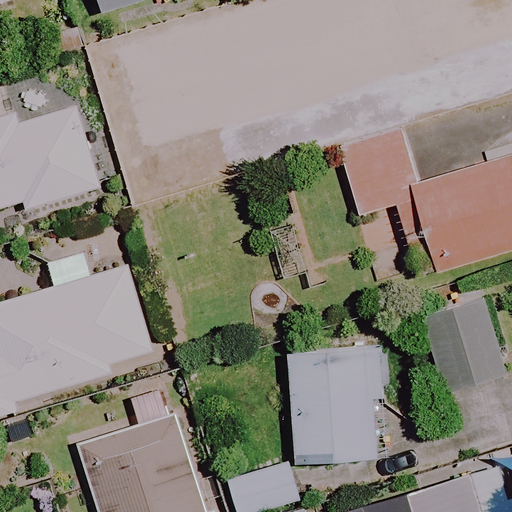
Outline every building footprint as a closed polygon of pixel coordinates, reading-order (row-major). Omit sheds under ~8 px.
[(143,0),(94,0),(99,14),(143,0)] [(508,37),(497,0),(378,0),(325,16),(351,102),(466,67),(462,51),(508,37)] [(328,108),(307,36),(210,65),(231,137),(328,108)] [(96,189),(72,107),(16,123),(13,113),(0,116),(0,208),(23,202),(25,209),(96,189)] [(511,152),(410,184),(395,133),(336,151),(356,217),(391,206),(413,279),(511,248),(511,152)] [(151,351),(124,266),(0,304),(0,413),(14,409),(12,402),(109,373),(106,365),(151,351)] [(502,377),(479,296),(418,313),(441,395),(502,377)] [(372,461),(371,350),(285,351),(286,461),(372,461)] [(202,511),(197,511),(167,414),(74,443),(95,511),(210,511),(210,510),(202,511)] [(250,511),(297,499),(286,464),(225,482),(233,511),(250,511)] [(511,511),(511,497),(507,499),(497,467),(350,511),(511,511)]
